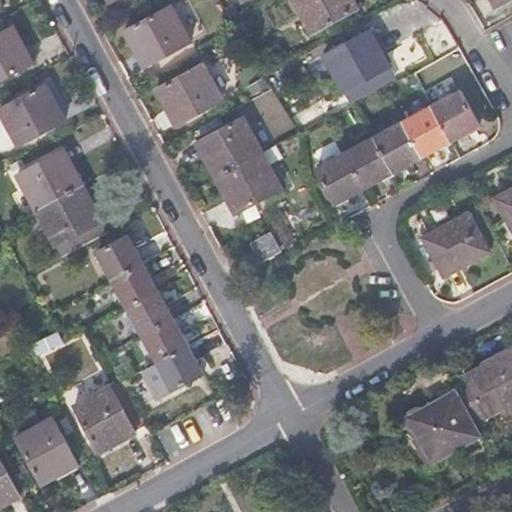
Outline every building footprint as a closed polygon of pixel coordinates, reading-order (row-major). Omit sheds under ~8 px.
[(358,6),(354,0),(295,0),(312,31),(358,6)] [(190,40),(171,5),(126,29),(145,64),(190,40)] [(0,77),(33,60),(14,25),(0,32),(0,77)] [(390,64),(370,27),(324,53),(344,89),(390,64)] [(222,98),(203,63),(158,87),(177,122),(222,98)] [(64,119),(45,82),(0,106),(0,108),(19,144),(64,119)] [(461,90),(433,105),(451,139),(479,123),(461,90)] [(451,139),(433,105),(404,121),(423,154),(451,139)] [(198,140),(217,177),(263,152),(244,116),(198,140)] [(404,121),(376,136),(395,170),(423,154),(404,121)] [(376,136),(347,152),(366,186),(395,170),(376,136)] [(18,174),(38,209),(83,185),(64,149),(18,174)] [(263,152),(217,177),(236,212),(282,187),(263,152)] [(366,186),(347,152),(318,168),(337,202),(366,186)] [(83,185),(38,209),(57,244),(102,220),(83,185)] [(511,187),(497,196),(511,223),(511,187)] [(491,250),(471,210),(425,235),(446,275),(491,250)] [(280,249),(271,232),(252,242),(261,259),(280,249)] [(99,250),(114,278),(143,262),(128,234),(99,250)] [(143,262),(114,278),(129,306),(159,290),(143,262)] [(144,333),(173,317),(159,290),(129,306),(144,333)] [(160,361),(189,346),(173,317),(144,333),(160,361)] [(511,344),(485,359),(510,406),(511,404),(511,344)] [(204,373),(189,346),(160,361),(175,388),(204,373)] [(137,431),(113,386),(76,405),(101,451),(137,431)] [(480,434),(456,390),(410,415),(435,458),(480,434)] [(79,463),(55,417),(18,436),(42,482),(79,463)] [(0,505),(21,494),(0,454),(0,505)] [(299,511),(307,508),(300,494),(275,508),(277,511),(299,511)]
